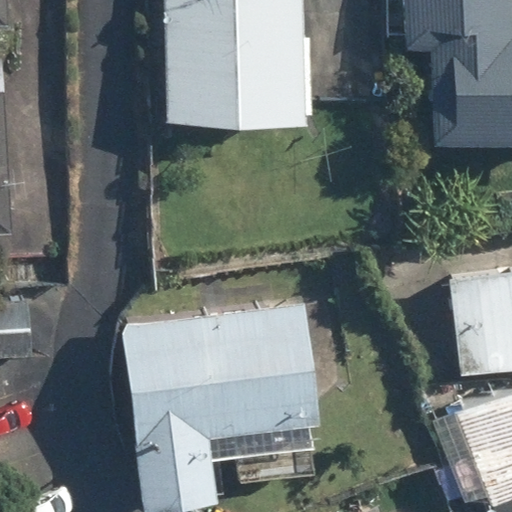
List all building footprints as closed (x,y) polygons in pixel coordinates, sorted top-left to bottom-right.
[(158,0),(153,111),(294,117),(299,0),(158,0)] [(511,15),(503,15),(503,0),(393,0),(394,39),(417,39),(417,133),(511,132),(511,15)] [(447,365),(511,356),(511,258),(436,268),(447,365)] [(111,308),(127,500),(208,493),(204,449),(306,440),(294,293),(111,308)] [(511,511),(511,371),(437,401),(481,511),(511,511)] [(370,511),(366,501),(339,511),(370,511)]
